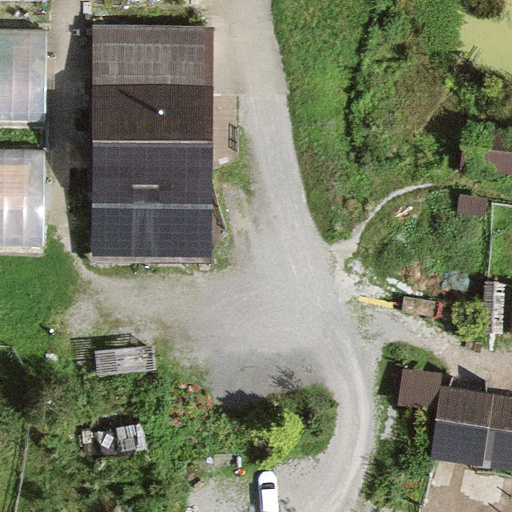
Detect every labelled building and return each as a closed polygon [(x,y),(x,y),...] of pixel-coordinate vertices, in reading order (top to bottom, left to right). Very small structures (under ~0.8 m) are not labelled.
[(0,124),(47,125),(48,26),(0,25),(0,124)] [(215,36),(94,35),(91,272),(212,274),(215,36)] [(511,129),(473,128),(471,166),(511,167),(511,129)] [(0,150),(0,275),(29,275),(28,150),(0,150)] [(511,394),(445,386),(436,452),(511,462),(511,394)]
